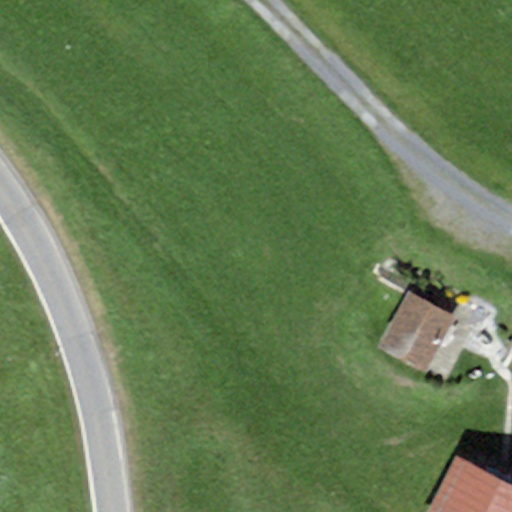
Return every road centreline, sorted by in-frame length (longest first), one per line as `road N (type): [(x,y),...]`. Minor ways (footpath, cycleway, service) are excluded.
road 1 (tertiary): [(113,511),(89,362),(27,221),(0,183)]
road 2 (track): [(511,211),(456,195),(254,0)]
